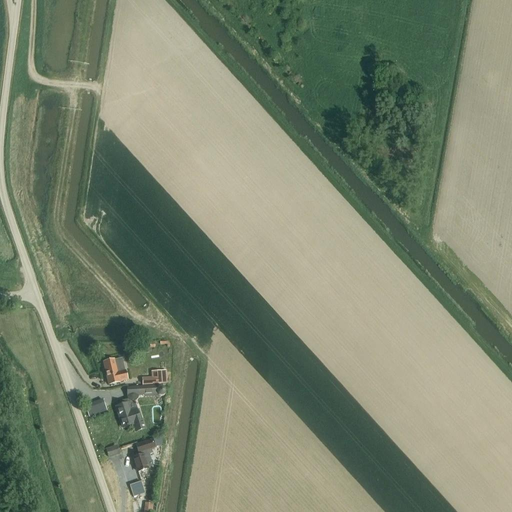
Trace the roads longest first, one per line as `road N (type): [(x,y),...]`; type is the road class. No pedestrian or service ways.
road 1 (unclassified): [(36,293),(0,181),(14,25)]
road 2 (unclassified): [(112,511),(36,293)]
